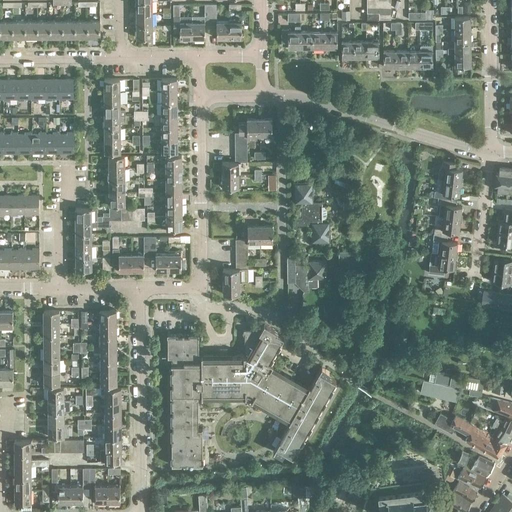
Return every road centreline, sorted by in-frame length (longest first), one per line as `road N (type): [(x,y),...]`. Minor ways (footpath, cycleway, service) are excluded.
road 1 (residential): [(139,511),(138,288)]
road 2 (unclassified): [(490,152),(284,95)]
road 3 (unclassified): [(199,287),(197,95)]
road 4 (residential): [(490,152),(492,0)]
road 5 (residential): [(58,289),(59,206),(69,192),(69,169)]
